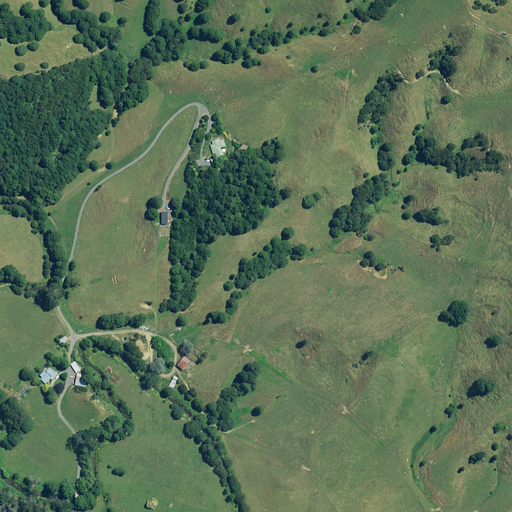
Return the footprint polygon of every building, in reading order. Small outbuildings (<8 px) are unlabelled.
[(220,140),(219,138),(212,141),(213,144),(210,145),(213,154),(215,153),(216,157),(223,155),(221,148),(226,146),(224,139),(220,140)] [(184,356),(177,365),(183,370),(190,361),(184,356)] [(81,370),(76,361),(71,364),(76,373),(81,370)] [(57,374),(49,367),(45,371),(43,370),(39,374),(42,377),(40,379),(46,384),(51,378),(52,380),(57,374)] [(84,372),(80,372),(80,374),(77,373),(75,385),(86,387),(88,374),(84,374),(84,372)] [(177,382),(173,379),(168,387),(171,390),(177,382)]
